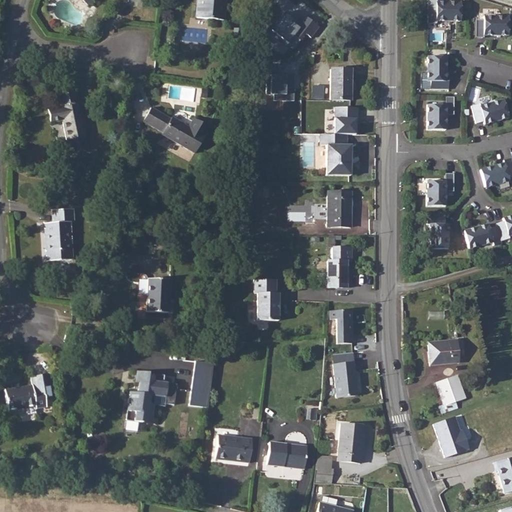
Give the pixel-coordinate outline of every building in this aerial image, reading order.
[(195,6),(194,18),(220,21),(222,21),(224,0),(199,0),(199,6),(195,6)] [(433,0),(425,0),(425,24),(434,24),(434,22),(458,22),(458,3),(433,3),(433,0)] [(481,21),(473,21),(473,39),(481,39),(482,36),(506,36),(506,18),(481,18),(481,21)] [(245,44),(235,44),(235,52),(246,52),(247,44),(245,44)] [(428,90),(446,90),(446,82),(444,82),(444,57),(425,57),(425,82),(428,82),(428,90)] [(349,70),(328,70),(328,102),(349,102),(349,70)] [(255,98),(254,134),(267,134),(267,98),(255,98)] [(451,98),(443,98),(443,106),(425,106),(425,131),(443,131),(443,115),(451,116),(451,98)] [(506,119),(501,101),(477,107),(477,105),(468,107),(473,125),(481,122),(482,126),(506,119)] [(76,104),(59,107),(46,110),(49,124),(60,121),(65,141),(66,141),(69,153),(86,149),(83,137),(85,137),(78,103),(76,104)] [(160,136),(193,154),(203,137),(202,137),(207,128),(192,120),(187,129),(170,118),(169,121),(149,110),(141,122),(161,134),(160,136)] [(345,148),(345,137),(318,137),(318,148),(324,148),(324,178),(349,178),(349,165),(347,165),(347,160),(349,160),(349,147),(345,148)] [(511,172),(510,165),(508,159),(500,162),(501,164),(477,171),(483,189),(507,182),(506,179),(511,177),(511,172)] [(451,174),(442,175),(442,182),(424,182),(424,207),(443,207),(443,192),(451,192),(451,174)] [(325,193),(325,228),(349,228),(349,194),(325,193)] [(46,250),(44,250),(45,262),(70,261),(68,223),(72,223),(71,210),(50,211),(51,224),(45,224),(46,250)] [(511,215),(500,219),(501,222),(493,224),(494,227),(498,242),(506,240),(505,237),(511,235),(511,215)] [(442,217),(424,217),(424,225),(426,225),(426,250),(445,250),(445,225),(442,225),(442,217)] [(498,242),(494,227),(486,229),(485,225),(461,232),(466,250),(490,243),(491,247),(499,244),(498,242)] [(325,289),(345,289),(345,263),(349,263),(350,249),(331,248),(331,262),(325,262),(325,289)] [(145,280),(144,312),(167,313),(168,281),(145,280)] [(254,321),(276,321),(276,309),(274,309),(274,306),(276,306),(276,294),(273,294),(274,281),(251,280),(251,295),(254,295),(254,321)] [(349,312),(328,313),(329,322),(335,322),(336,346),(351,345),(349,312)] [(430,312),(430,326),(445,325),(445,312),(430,312)] [(429,365),(458,363),(456,340),(427,342),(429,365)] [(209,407),(213,363),(194,361),(190,405),(209,407)] [(351,363),(331,365),(334,399),(355,397),(351,363)] [(128,393),(125,412),(133,413),(131,423),(149,425),(150,419),(152,405),(147,404),(148,397),(163,398),(165,384),(161,383),(162,376),(152,374),(152,377),(146,377),(147,374),(134,372),(133,384),(137,384),(136,394),(128,393)] [(438,406),(441,414),(451,410),(453,408),(453,406),(452,403),(464,398),(456,375),(435,382),(443,405),(438,406)] [(31,387),(3,391),(6,412),(34,408),(34,409),(45,407),(44,401),(51,400),(49,388),(42,389),(31,391),(31,387)] [(461,415),(432,425),(444,459),(468,451),(465,441),(472,438),(468,426),(465,426),(461,415)] [(338,425),(335,462),(359,464),(362,428),(338,425)] [(216,437),(213,460),(247,464),(250,440),(216,437)] [(267,444),(264,466),(281,468),(281,466),(289,466),(289,469),(302,470),(304,448),(267,444)] [(315,473),(314,480),(321,481),(321,484),(330,484),(331,471),(329,471),(330,459),(315,457),(314,472),(315,473)] [(511,457),(493,462),(495,471),(497,470),(503,493),(511,490),(511,457)]
